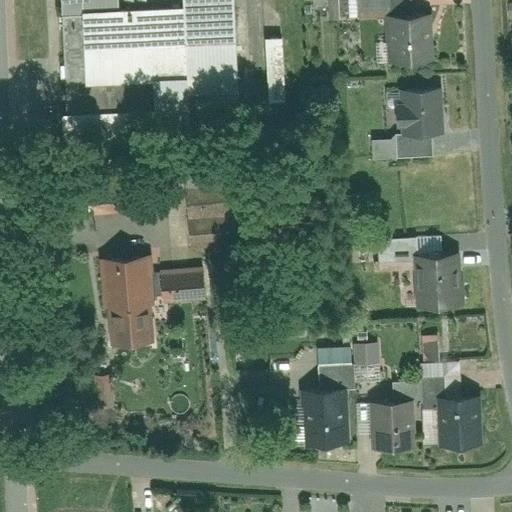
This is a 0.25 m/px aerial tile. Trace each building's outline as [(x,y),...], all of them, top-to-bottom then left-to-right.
[(239,112),(233,0),(182,0),(183,2),(120,6),(119,0),(60,0),(66,109),(59,110),(61,146),(256,135),(254,111),(239,112)] [(394,13),(415,12),(414,0),(393,0),(394,6),(394,13)] [(389,13),(392,63),(437,61),(435,11),(415,12),(394,13),(389,13)] [(265,35),(269,99),(286,98),(283,34),(265,35)] [(435,131),(448,130),(445,85),(403,87),(405,120),(405,133),(435,131)] [(436,153),(435,131),(405,133),(397,133),(398,155),(436,153)] [(188,166),(195,248),(239,244),(231,163),(188,166)] [(100,212),(145,209),(143,193),(99,196),(100,212)] [(383,259),(418,257),(418,253),(417,235),(382,237),(383,259)] [(418,257),(421,304),(467,302),(465,251),(418,253),(418,257)] [(161,338),(153,252),(104,256),(111,342),(161,338)] [(164,269),(167,300),(209,296),(207,266),(164,269)] [(355,342),(356,362),(381,360),(380,340),(355,342)] [(323,363),(324,387),(351,386),(357,386),(356,362),(323,363)] [(100,406),(117,405),(114,372),(98,374),(100,406)] [(447,375),(425,376),(426,396),(427,405),(442,404),(441,395),(448,394),(447,375)] [(394,378),(395,398),(418,397),(426,396),(425,376),(394,378)] [(307,443),(354,441),(351,386),(324,387),(305,388),(307,443)] [(484,392),(448,394),(441,395),(442,404),(444,443),(487,441),(484,392)] [(395,398),(375,399),(377,444),(420,442),(418,397),(395,398)]
